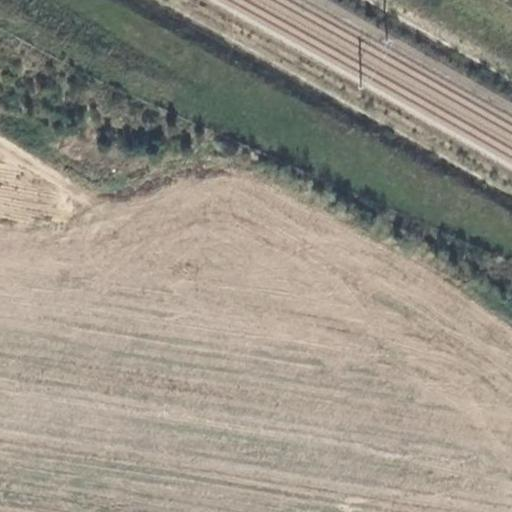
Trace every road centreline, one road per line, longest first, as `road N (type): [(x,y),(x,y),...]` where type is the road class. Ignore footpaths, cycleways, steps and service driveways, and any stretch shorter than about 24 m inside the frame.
road 1 (track): [(91,0),(511,227)]
road 2 (track): [(318,117),(123,80),(0,13)]
